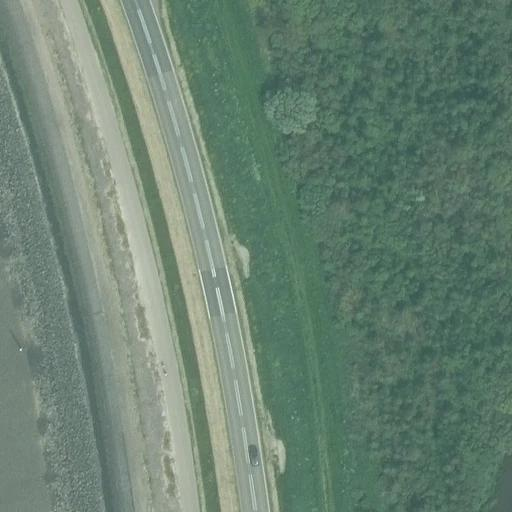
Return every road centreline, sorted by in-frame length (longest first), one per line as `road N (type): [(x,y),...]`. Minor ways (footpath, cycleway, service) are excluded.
road 1 (unclassified): [(188,511),(139,223),(65,0)]
road 2 (trunk): [(252,511),(230,341),(204,221),(134,0)]
